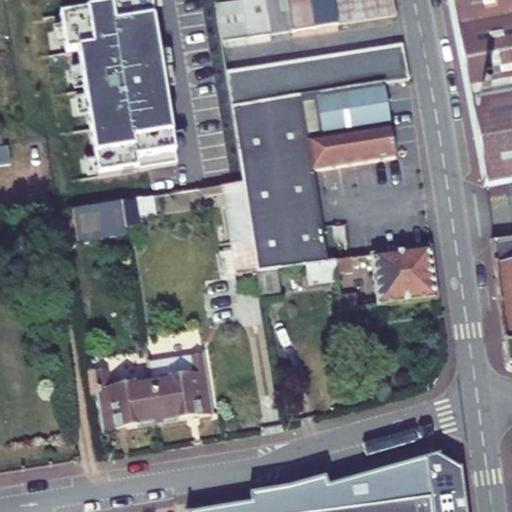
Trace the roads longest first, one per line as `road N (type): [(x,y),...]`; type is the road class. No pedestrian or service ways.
road 1 (residential): [(0,508),(242,469),(478,401)]
road 2 (tertiary): [(414,0),(478,401)]
